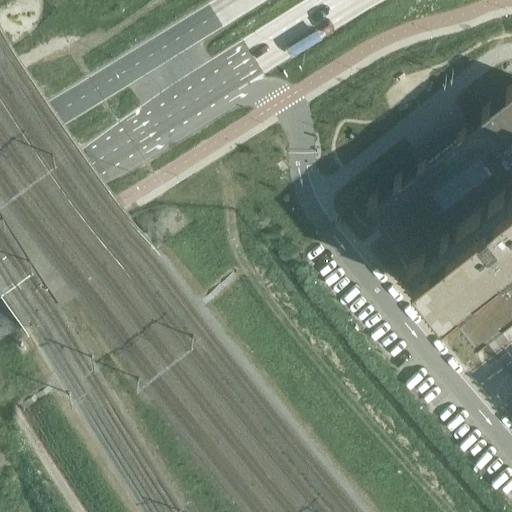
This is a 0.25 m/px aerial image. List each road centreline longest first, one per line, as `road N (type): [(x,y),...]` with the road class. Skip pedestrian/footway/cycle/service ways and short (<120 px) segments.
road 1 (secondary): [(239,0),(0,148)]
road 2 (secondary): [(160,115),(346,0)]
road 3 (secondary): [(0,220),(160,115)]
road 4 (secondary): [(160,115),(255,92),(281,101)]
